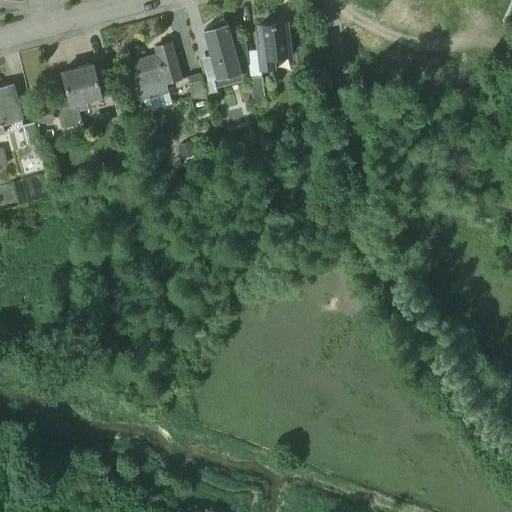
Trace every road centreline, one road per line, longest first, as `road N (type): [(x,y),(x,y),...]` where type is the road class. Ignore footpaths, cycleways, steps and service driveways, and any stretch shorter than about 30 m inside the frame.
road 1 (track): [(511,444),(433,344),(379,242),(356,174),(332,0)]
road 2 (residential): [(174,0),(0,44)]
